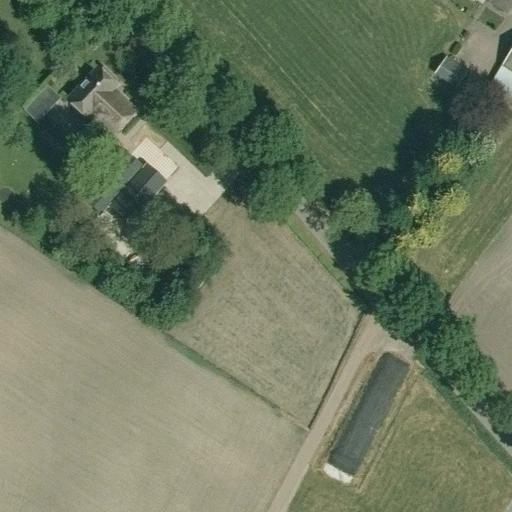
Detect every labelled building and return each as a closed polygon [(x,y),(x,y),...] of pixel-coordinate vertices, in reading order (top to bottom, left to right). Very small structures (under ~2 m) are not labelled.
[(511,9),(511,0),(485,0),(510,14),(511,9)] [(511,51),(501,68),(502,69),(493,84),(511,94),(511,51)] [(446,61),(437,74),(456,88),(466,75),(446,61)] [(89,117),(103,129),(113,138),(137,111),(113,90),(116,86),(97,69),(67,102),(86,120),(89,117)] [(146,166),(145,168),(129,154),(100,187),(98,185),(85,200),(100,214),(108,204),(129,223),(165,182),(146,166)]
